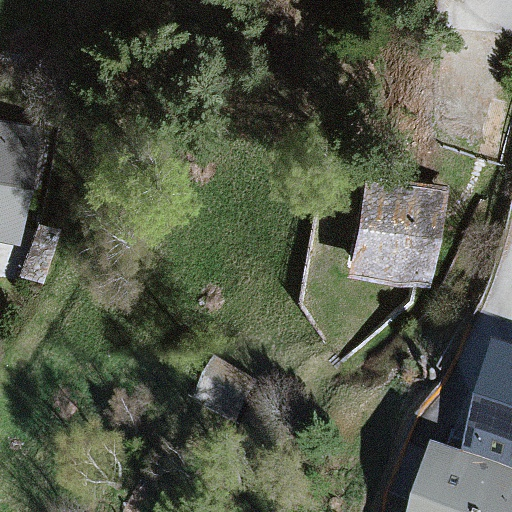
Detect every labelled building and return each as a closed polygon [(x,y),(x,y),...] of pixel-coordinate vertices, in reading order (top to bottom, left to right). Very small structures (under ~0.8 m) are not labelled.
[(45,121),(0,113),(0,235),(23,239),(45,121)] [(443,188),(358,173),(342,262),(428,277),(443,188)] [(511,350),(500,347),(469,462),(511,473),(511,350)] [(256,380),(219,361),(198,401),(236,420),(256,380)] [(511,511),(511,473),(469,462),(437,453),(421,511),(511,511)]
